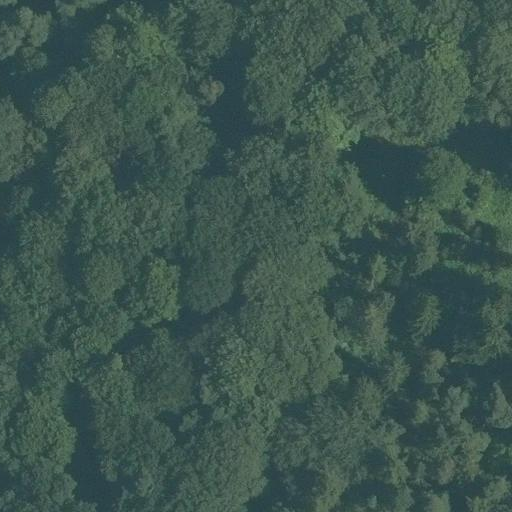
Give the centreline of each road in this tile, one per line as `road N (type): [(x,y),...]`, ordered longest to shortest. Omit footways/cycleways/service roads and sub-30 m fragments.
road 1 (track): [(0,141),(274,0)]
road 2 (track): [(0,354),(90,511)]
